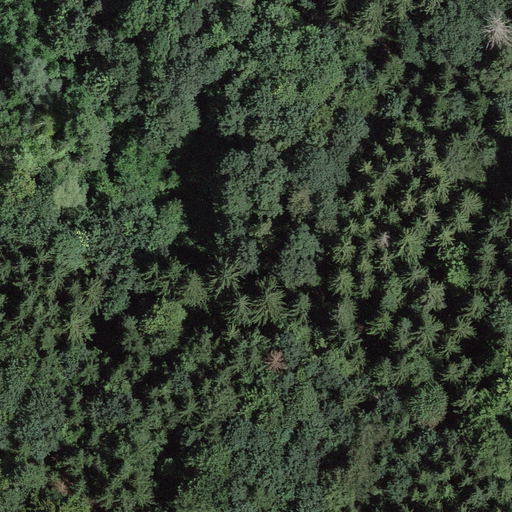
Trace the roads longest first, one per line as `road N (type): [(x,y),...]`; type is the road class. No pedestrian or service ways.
road 1 (track): [(511,490),(272,350),(0,263)]
road 2 (track): [(253,0),(511,95)]
